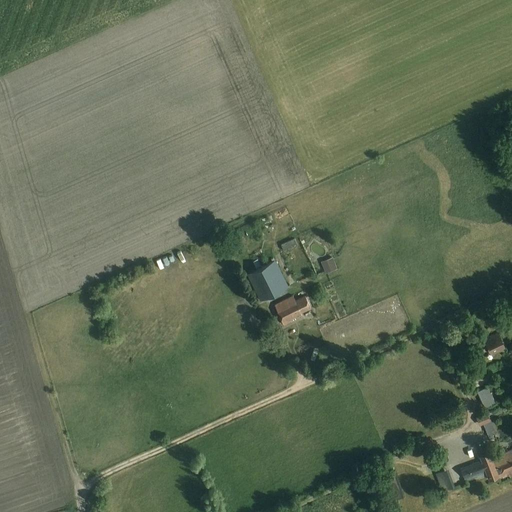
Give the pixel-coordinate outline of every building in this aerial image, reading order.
[(281,243),(290,260),(294,258),(289,247),(298,242),(295,236),(281,243)] [(326,272),(337,268),(333,257),(321,261),(326,272)] [(315,271),(322,267),(317,258),(310,262),(315,271)] [(347,258),(335,264),(340,274),(351,268),(347,258)] [(246,273),(260,300),(288,287),(287,285),(277,263),(274,259),(246,273)] [(274,304),(284,323),(303,314),(302,311),(311,307),(305,294),(296,299),(294,294),(274,304)] [(489,350),(491,355),(505,349),(499,334),(476,344),(481,354),(489,350)] [(476,418),(481,427),(491,422),(486,413),(476,418)] [(436,461),(429,448),(424,450),(432,464),(436,461)] [(462,467),(466,480),(479,476),(486,473),(489,480),(507,472),(509,476),(511,474),(511,448),(502,452),(504,457),(493,462),(489,452),(480,456),(482,460),(474,463),(462,467)]
